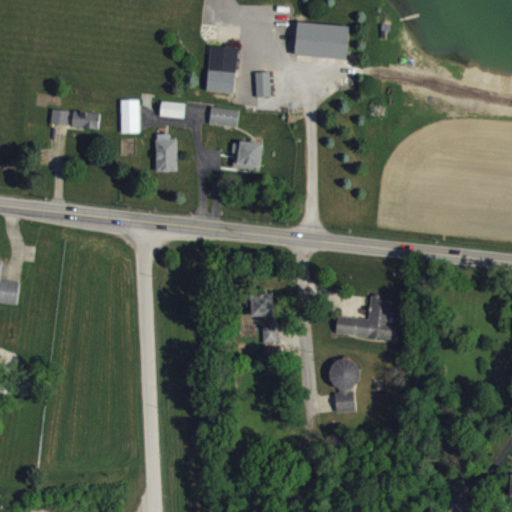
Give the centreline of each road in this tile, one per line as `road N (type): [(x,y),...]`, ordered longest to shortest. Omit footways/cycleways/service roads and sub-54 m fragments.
road 1 (secondary): [(0,203),(511,260)]
road 2 (residential): [(140,219),(155,511)]
road 3 (residential): [(300,236),(314,456)]
